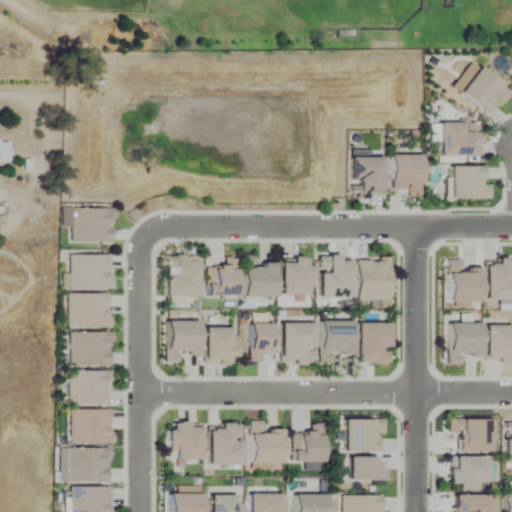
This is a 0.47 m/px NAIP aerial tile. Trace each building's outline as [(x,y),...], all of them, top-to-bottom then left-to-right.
[(509,92),(476,67),(456,93),(482,113),(492,101),(498,105),(509,92)] [(435,123),(435,157),(476,157),(476,123),(435,123)] [(386,156),(386,189),(403,189),(403,199),(418,199),(418,156),(386,156)] [(346,157),(346,199),(378,199),(378,157),(346,157)] [(487,200),(487,185),(481,185),(480,167),(445,168),(446,201),(487,200)] [(68,244),(109,244),(109,209),(59,209),(59,228),(68,228),(68,244)] [(108,255),(65,255),(65,290),(108,290),(108,255)] [(252,264),(252,256),(238,256),(238,298),(271,297),(271,264),(252,264)] [(348,298),(347,259),(336,259),(336,256),(323,256),(323,273),(315,273),(315,299),(348,298)] [(161,299),(194,299),(194,263),(181,263),(181,257),(162,257),(162,272),(161,272),(161,299)] [(202,267),(202,297),(233,297),(233,258),(220,258),(220,267),(202,267)] [(276,258),(276,296),(308,296),(308,258),(276,258)] [(386,259),(353,259),(353,301),(387,301),(386,259)] [(511,300),(511,259),(494,259),(494,266),(482,266),(482,301),(511,300)] [(444,260),(444,302),(477,302),(477,270),(457,270),(457,260),(444,260)] [(106,294),(64,294),(64,328),(106,328),(106,294)] [(348,321),(316,321),(316,363),(329,363),(329,356),(348,356),(348,321)] [(195,322),(162,322),(162,364),(175,364),(175,356),(195,356),(195,322)] [(246,363),(257,363),(257,355),(270,355),(270,324),(246,324),(246,363)] [(309,324),(276,324),(276,365),(309,365),(309,324)] [(386,364),(386,324),(353,324),(353,364),(386,364)] [(444,365),(457,365),(457,357),(477,357),(477,324),(444,324),(444,365)] [(511,334),(508,335),(508,326),(482,326),(482,363),(511,362),(511,334)] [(233,358),(233,336),(226,336),(226,328),(201,328),(201,366),(227,366),(227,358),(233,358)] [(65,334),(65,366),(108,366),(108,334),(65,334)] [(63,406),(107,406),(107,372),(63,372),(63,406)] [(67,444),(108,444),(108,410),(67,410),(67,444)] [(488,420),(445,421),(445,434),(455,434),(455,453),(488,453),(488,420)] [(340,453),(373,453),(373,434),(381,434),(381,421),(340,421),(340,453)] [(279,465),(279,431),(259,431),(259,422),(246,422),(246,465),(279,465)] [(197,460),(196,423),(166,424),(167,461),(197,460)] [(511,423),(501,423),(501,438),(501,466),(508,466),(508,467),(511,466),(511,423)] [(217,430),(205,430),(205,466),(238,466),(238,425),(217,425),(217,430)] [(319,463),(319,425),(307,425),(307,434),(288,434),(288,463),(319,463)] [(56,483),(105,483),(105,449),(56,449),(56,483)] [(449,469),(449,490),(482,490),(482,457),(450,457),(450,469),(449,469)] [(375,458),(345,458),(345,482),(383,482),(383,468),(375,468),(375,458)] [(106,511),(106,488),(66,488),(66,511),(106,511)] [(197,511),(198,488),(172,488),(172,494),(165,494),(164,511),(197,511)] [(511,511),(511,489),(501,490),(500,511),(511,511)] [(278,511),(279,496),(245,496),(244,511),(278,511)] [(322,511),(323,496),(290,496),(290,511),(322,511)] [(379,511),(379,496),(337,497),(337,511),(379,511)] [(490,511),(490,496),(448,497),(448,511),(490,511)] [(238,511),(238,497),(206,497),(206,511),(238,511)]
